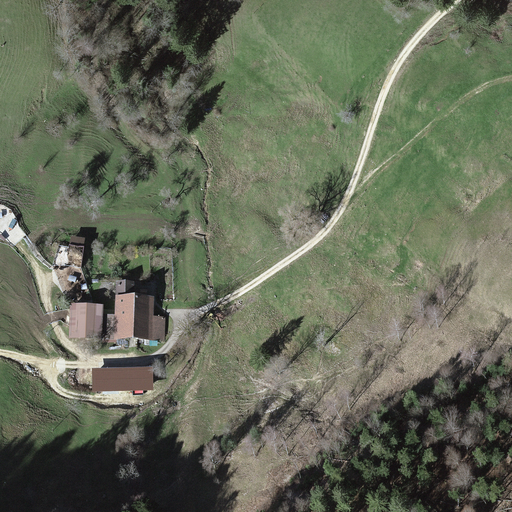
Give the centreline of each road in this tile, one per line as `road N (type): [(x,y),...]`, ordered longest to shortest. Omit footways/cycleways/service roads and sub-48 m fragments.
road 1 (track): [(37,272),(59,333),(95,365),(157,355),(183,317),(243,290),(322,234),(354,179),(396,65),(454,0)]
road 2 (track): [(37,272),(27,240),(35,231),(143,191),(164,174),(95,71),(93,42),(106,0)]
road 3 (track): [(344,200),(476,90),(511,78)]
